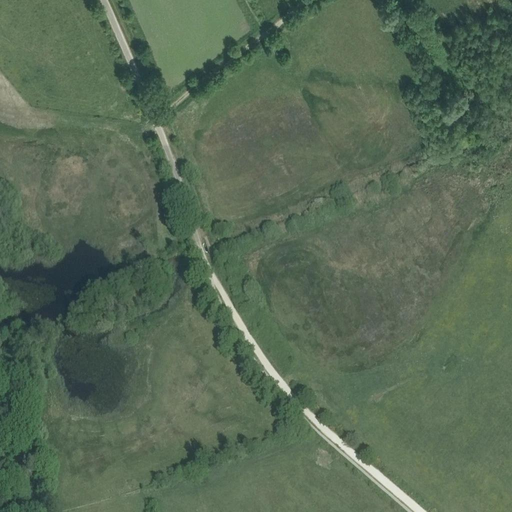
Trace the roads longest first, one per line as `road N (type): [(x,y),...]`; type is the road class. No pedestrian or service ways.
road 1 (track): [(420,511),(304,410),(252,344),(210,270)]
road 2 (unclassified): [(210,270),(103,0)]
